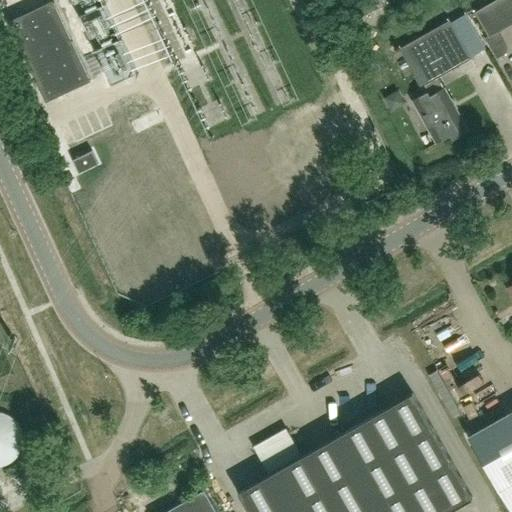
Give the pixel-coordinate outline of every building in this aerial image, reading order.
[(46,101),(91,81),(53,0),(9,21),(46,101)] [(497,31),(511,22),(511,0),(494,0),(475,11),(488,35),(485,37),(496,57),(504,52),(506,47),(497,31)] [(468,130),(456,109),(444,87),(438,77),(471,58),(450,19),(399,48),(424,92),(412,99),(436,142),(450,134),(453,139),(468,130)] [(99,163),(93,150),(73,159),(80,172),(99,163)] [(412,392),(238,492),(249,511),(447,511),(472,498),(412,392)] [(511,410),(469,435),(499,488),(511,481),(511,410)] [(251,447),(266,473),(299,455),(284,429),(251,447)] [(27,431),(0,436),(0,467),(33,460),(27,431)] [(218,511),(205,489),(165,511),(218,511)]
